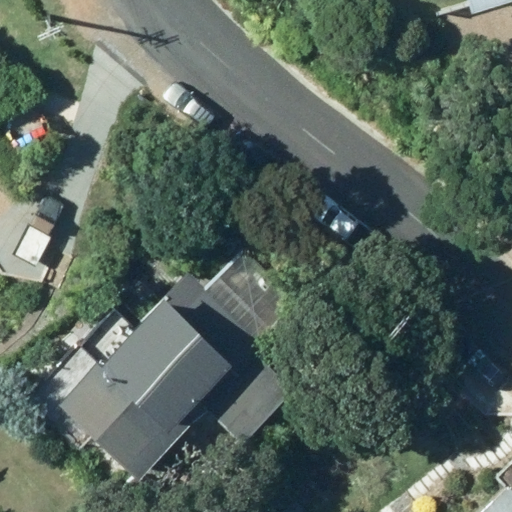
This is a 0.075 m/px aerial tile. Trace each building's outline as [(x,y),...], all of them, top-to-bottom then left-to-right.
[(511,0),(460,0),(466,18),(509,5),(511,14),(511,0)] [(413,45),(442,23),(426,1),(397,22),(413,45)] [(67,409),(147,488),(217,415),(248,444),(302,387),(197,284),(109,376),(104,371),(67,409)] [(435,476),(480,438),(460,414),(414,452),(435,476)] [(293,511),(300,503),(271,481),(249,511),(293,511)] [(511,511),(511,494),(493,511),(511,511)]
